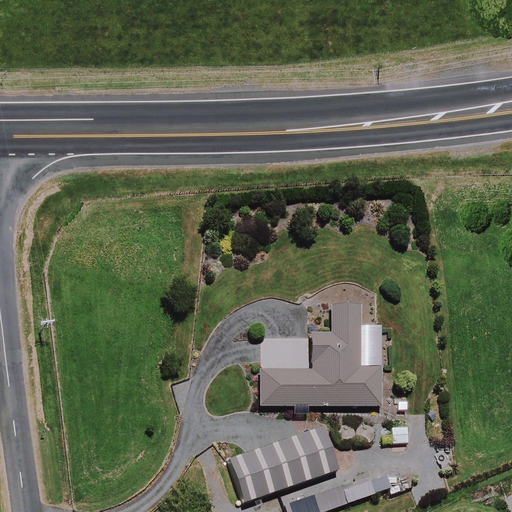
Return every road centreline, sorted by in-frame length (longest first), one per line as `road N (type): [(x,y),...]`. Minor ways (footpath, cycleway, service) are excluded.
road 1 (primary): [(0,128),(314,123),(511,104)]
road 2 (unclassified): [(26,511),(0,298)]
road 3 (unknown): [(157,511),(187,460),(199,398),(213,378),(245,367)]
